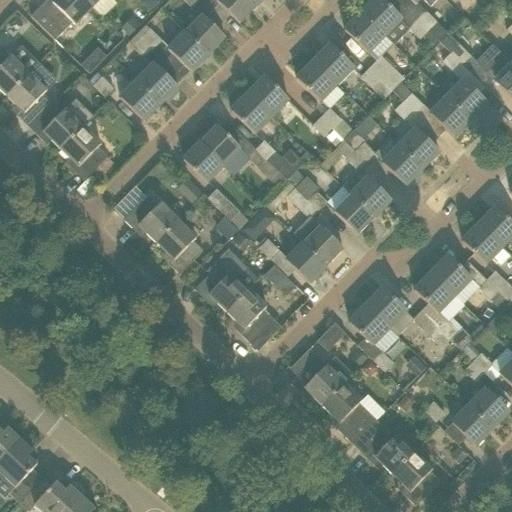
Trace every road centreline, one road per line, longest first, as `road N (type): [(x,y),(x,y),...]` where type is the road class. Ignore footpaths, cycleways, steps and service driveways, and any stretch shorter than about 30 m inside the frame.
road 1 (residential): [(247,382),(359,273),(422,243),(511,151)]
road 2 (residential): [(86,219),(261,40)]
road 3 (residential): [(247,382),(86,219)]
road 4 (residential): [(147,511),(0,388)]
road 5 (residential): [(381,511),(247,382)]
